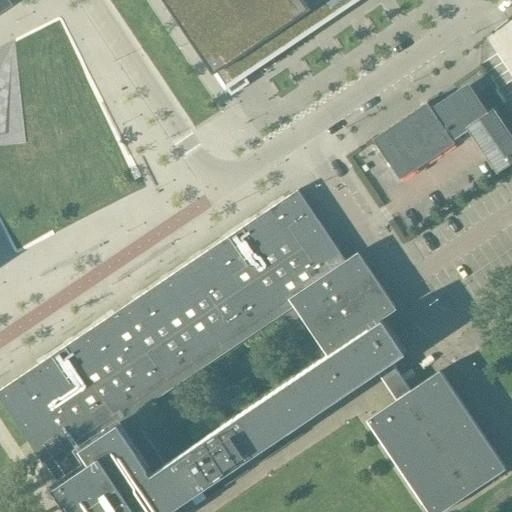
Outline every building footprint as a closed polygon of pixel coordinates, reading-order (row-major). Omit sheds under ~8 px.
[(0,0),(0,9),(8,4),(6,0),(0,0)] [(167,0),(227,88),(356,0),(167,0)] [(0,36),(38,98),(74,75),(32,7),(0,26),(0,36)] [(372,139),(400,180),(454,143),(453,141),(469,130),(497,173),(511,162),(511,136),(493,109),(487,113),(471,90),(434,114),(427,103),(372,139)] [(167,511),(377,372),(392,362),(407,352),(383,318),(397,309),(358,252),(345,261),(297,190),(132,301),(50,356),(48,352),(35,361),(37,364),(0,389),(0,399),(42,464),(44,463),(57,483),(55,484),(73,511),(167,511)] [(439,511),(506,468),(440,370),(433,375),(410,389),(395,399),(368,418),(407,477),(413,486),(430,511),(439,511)]
